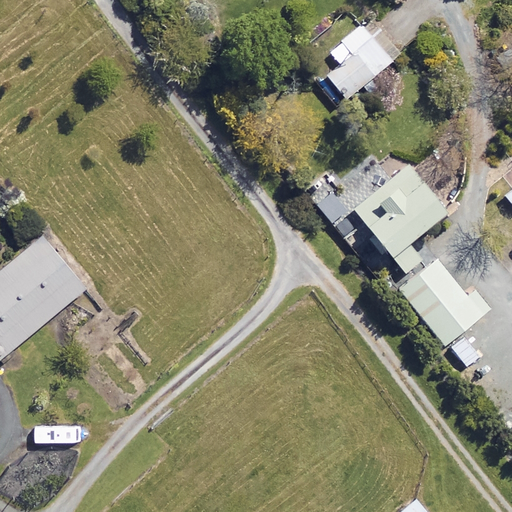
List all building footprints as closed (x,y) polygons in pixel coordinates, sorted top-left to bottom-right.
[(391,60),(359,23),(327,50),(338,62),(325,73),(347,99),(391,60)] [(418,257),(402,238),(440,207),(405,163),(351,207),(402,270),(418,257)] [(511,180),(498,191),(511,209),(511,180)] [(0,353),(82,285),(38,233),(0,264),(0,353)] [(469,290),(464,295),(432,257),(396,287),(443,341),(483,306),(469,290)] [(424,511),(412,497),(393,511),(424,511)]
